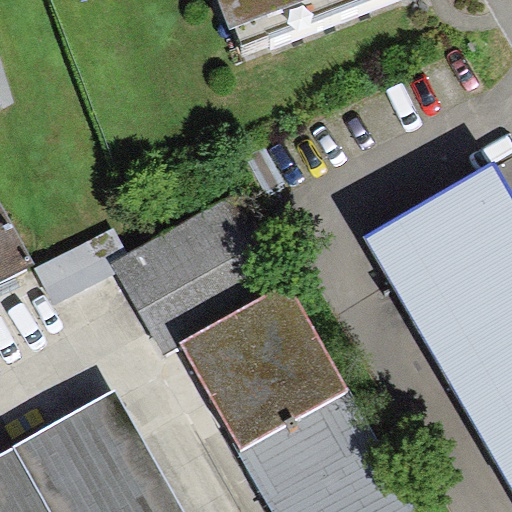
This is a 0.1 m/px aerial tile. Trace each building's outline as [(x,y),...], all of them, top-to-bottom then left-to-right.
[(399,0),(214,0),(241,69),(402,6),(399,0)] [(511,206),(493,174),(366,252),(511,499),(511,206)] [(130,262),(114,271),(119,279),(165,361),(183,351),(274,511),(414,511),(239,201),(130,262)] [(0,282),(33,263),(0,204),(0,282)] [(114,271),(130,262),(113,231),(35,273),(55,310),(119,279),(114,271)] [(184,511),(118,395),(0,460),(0,511),(184,511)]
